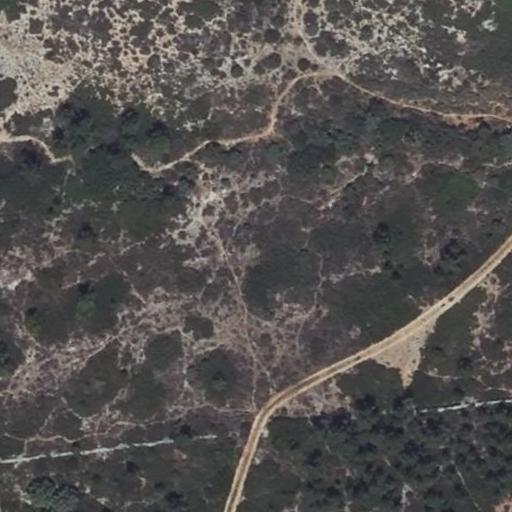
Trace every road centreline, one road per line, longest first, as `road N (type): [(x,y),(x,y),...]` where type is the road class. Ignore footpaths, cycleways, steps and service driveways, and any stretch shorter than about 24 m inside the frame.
road 1 (track): [(228,511),(249,436),(279,396),(313,237),(310,83),(294,0)]
road 2 (track): [(511,242),(405,337),(279,396)]
